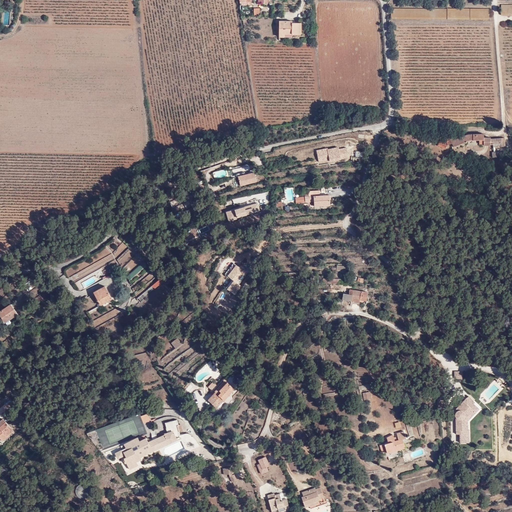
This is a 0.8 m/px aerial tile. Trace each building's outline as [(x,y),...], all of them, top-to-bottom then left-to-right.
[(511,5),(501,6),(501,14),(511,14),(511,5)] [(436,9),(392,9),(391,17),(489,18),(489,10),(436,9)] [(292,21),(284,21),(284,26),(279,26),(279,37),(285,37),(285,34),(300,34),(301,24),(291,23),(292,21)] [(459,138),(459,137),(456,139),(455,135),(449,137),(452,146),(461,142),(459,138)] [(489,143),(489,137),(483,137),(483,135),(465,135),(459,137),(459,138),(461,142),(464,141),(466,140),(483,140),(483,145),(490,145),(490,143),(489,143)] [(503,147),(503,138),(500,138),(501,143),(493,143),(493,147),(503,147)] [(316,151),(318,162),(348,158),(347,146),(316,151)] [(239,185),(256,183),(255,173),(237,176),(239,185)] [(294,201),(293,188),(284,188),(285,201),(294,201)] [(313,203),(313,208),(314,208),(330,207),(329,195),(319,196),(319,191),(308,192),(308,195),(304,195),(304,204),(306,203),(306,204),(313,203)] [(186,203),(183,204),(186,209),(193,205),(191,200),(189,197),(184,199),(186,203)] [(228,221),(260,212),(258,203),(225,212),(228,221)] [(207,226),(198,230),(200,234),(209,230),(207,226)] [(151,259),(141,243),(134,247),(144,262),(144,263),(151,259)] [(107,246),(111,254),(69,277),(72,282),(126,252),(121,245),(113,250),(110,244),(107,246)] [(144,263),(144,262),(125,277),(131,285),(149,270),(144,263)] [(103,272),(107,277),(114,270),(109,266),(103,272)] [(164,281),(156,269),(153,272),(158,281),(153,285),(150,282),(135,295),(140,301),(164,281)] [(111,299),(104,287),(93,293),(100,305),(111,299)] [(363,294),(367,294),(368,291),(351,288),(350,293),(344,292),(343,299),(348,300),(359,301),(360,299),(360,295),(363,295),(363,294)] [(5,308),(0,311),(0,317),(4,324),(16,314),(11,307),(6,310),(5,308)] [(111,312),(93,320),(95,326),(114,318),(111,312)] [(178,338),(171,343),(176,349),(182,344),(178,338)] [(462,379),(462,371),(454,371),(453,379),(462,379)] [(216,395),(226,381),(222,379),(216,387),(212,392),(214,393),(216,395)] [(226,380),(226,381),(216,395),(214,393),(207,401),(217,409),(234,387),(226,380)] [(369,393),(362,394),(364,401),(370,400),(369,393)] [(451,411),(452,412),(451,414),(454,436),(458,436),(458,443),(468,442),(467,431),(465,431),(465,421),(472,412),(466,407),(470,403),(463,397),(451,411)] [(141,415),(144,422),(151,419),(149,412),(141,415)] [(0,416),(0,439),(12,428),(0,416)] [(179,424),(177,419),(163,423),(166,433),(169,430),(176,434),(180,432),(178,424),(179,424)] [(166,433),(164,437),(172,442),(176,434),(169,430),(166,433)] [(403,430),(396,433),(386,438),(387,443),(379,446),(381,454),(386,453),(386,455),(386,456),(401,450),(405,449),(403,440),(406,439),(403,432),(403,430)] [(134,438),(120,446),(122,449),(116,452),(119,457),(125,454),(126,456),(124,457),(128,465),(136,460),(134,456),(139,454),(140,456),(150,451),(148,448),(151,446),(146,437),(140,440),(139,438),(137,439),(134,438)] [(338,439),(332,437),(329,443),(335,446),(338,439)] [(402,456),(401,450),(386,456),(388,460),(402,456)] [(266,455),(258,458),(263,468),(270,464),(266,455)] [(233,474),(232,466),(224,467),(225,473),(230,473),(230,474),(231,475),(230,475),(233,481),(237,479),(234,473),(233,474)] [(92,485),(89,482),(87,483),(85,481),(83,481),(81,480),(78,481),(75,484),(74,488),(76,493),(79,495),(84,495),(87,493),(89,490),(89,487),(92,485)] [(316,486),(302,491),(304,495),(302,495),(306,506),(317,502),(317,500),(320,498),(320,497),(324,496),(321,486),(316,488),(316,486)] [(275,492),(268,494),(272,509),(279,508),(279,509),(286,508),(286,509),(290,508),(287,498),(282,499),(280,492),(275,494),(275,492)]
